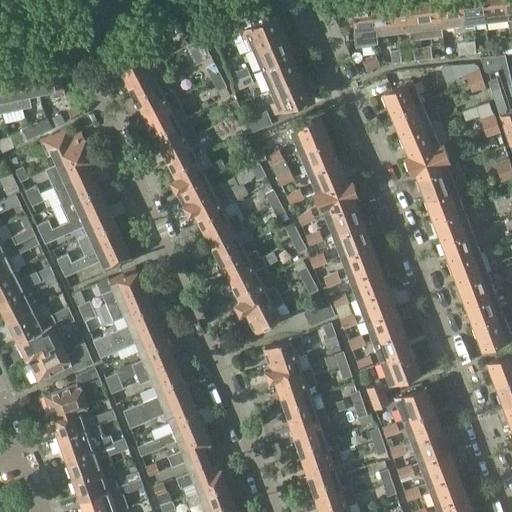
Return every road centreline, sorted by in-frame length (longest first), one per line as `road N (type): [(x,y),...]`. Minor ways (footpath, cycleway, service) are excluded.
road 1 (residential): [(509,511),(403,227),(304,0)]
road 2 (residential): [(273,511),(55,14)]
